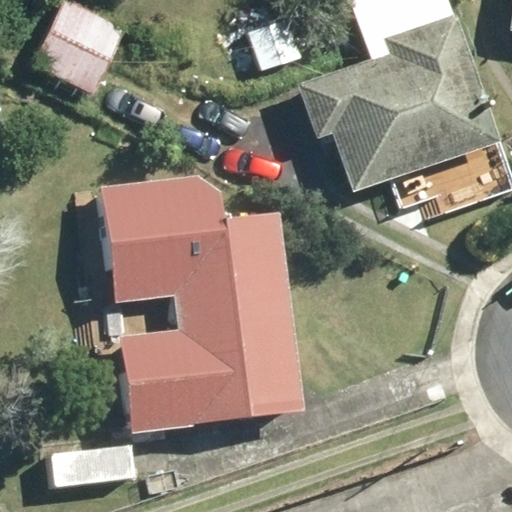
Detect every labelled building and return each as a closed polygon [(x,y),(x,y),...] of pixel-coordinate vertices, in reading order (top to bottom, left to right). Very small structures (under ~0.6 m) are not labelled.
[(63,0),(59,0),(27,67),(91,98),(124,29),(63,0)] [(242,37),(254,77),(339,51),(326,11),(242,37)] [(326,136),(346,197),(495,147),(451,16),(379,41),(384,57),(292,89),(310,142),(326,136)] [(272,216),(216,223),(210,177),(95,191),(109,306),(168,299),(172,335),(113,342),(125,438),(297,417),(272,216)] [(129,447),(48,456),(52,491),(132,483),(129,447)]
